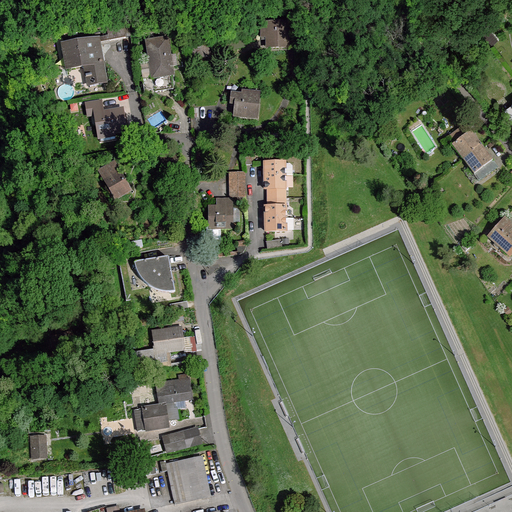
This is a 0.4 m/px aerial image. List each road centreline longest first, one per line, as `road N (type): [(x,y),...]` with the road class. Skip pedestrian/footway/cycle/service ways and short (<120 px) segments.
road 1 (residential): [(190,249),(216,418),(247,511)]
road 2 (residential): [(393,0),(511,147)]
